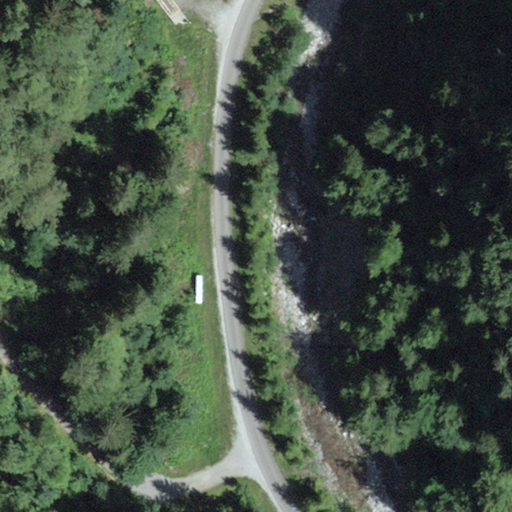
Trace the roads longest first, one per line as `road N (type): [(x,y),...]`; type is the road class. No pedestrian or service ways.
road 1 (unclassified): [(254,0),(232,64),(223,159),(226,266),(251,448),(291,511)]
road 2 (track): [(0,348),(135,480),(165,486),(213,478),(251,448)]
